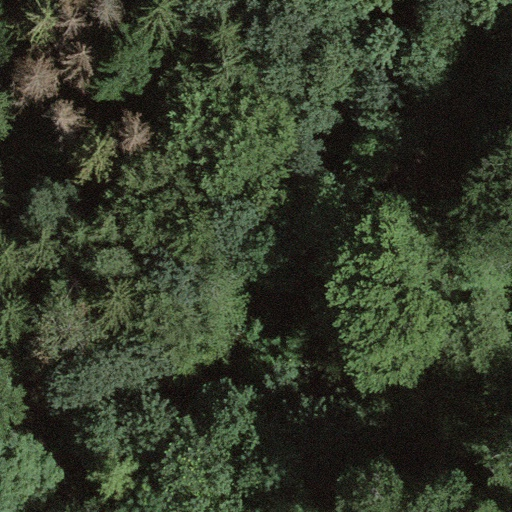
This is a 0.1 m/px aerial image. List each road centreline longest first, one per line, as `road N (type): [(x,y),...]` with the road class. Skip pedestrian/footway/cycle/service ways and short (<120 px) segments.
road 1 (track): [(20,424),(191,362),(511,69)]
road 2 (track): [(92,511),(0,402)]
